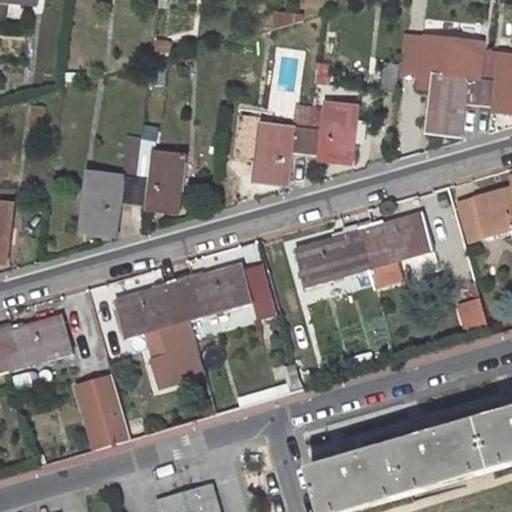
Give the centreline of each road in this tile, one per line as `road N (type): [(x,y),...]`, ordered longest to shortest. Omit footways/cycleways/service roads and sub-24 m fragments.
road 1 (residential): [(0,292),(511,147)]
road 2 (residential): [(272,418),(0,498)]
road 3 (residential): [(272,418),(511,347)]
